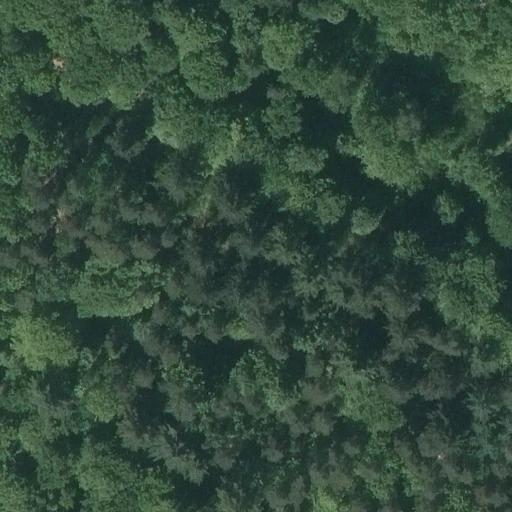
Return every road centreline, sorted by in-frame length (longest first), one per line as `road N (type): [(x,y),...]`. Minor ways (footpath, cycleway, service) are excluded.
road 1 (track): [(0,6),(511,305)]
road 2 (track): [(0,324),(216,477)]
